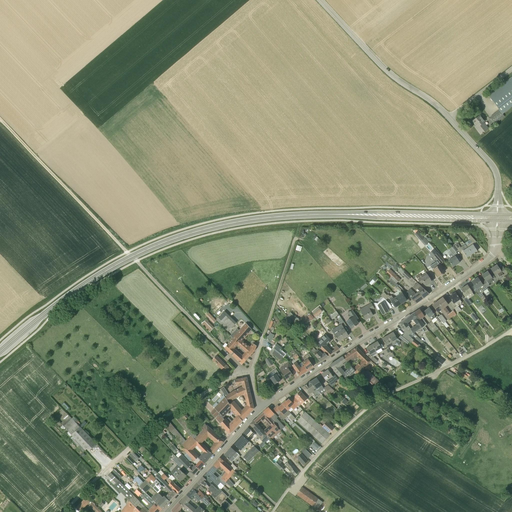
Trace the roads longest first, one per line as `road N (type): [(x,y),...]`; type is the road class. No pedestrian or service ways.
road 1 (secondary): [(131,256),(202,229),(280,216),(460,217)]
road 2 (unclassified): [(272,511),(323,448),(373,403),(511,330)]
road 3 (tertiary): [(497,214),(495,169),(319,0)]
road 4 (residential): [(261,408),(495,250)]
road 5 (residential): [(62,511),(157,421),(243,370)]
road 6 (track): [(0,119),(131,256)]
road 7 (secondary): [(0,352),(131,256)]
road 8 (unclassified): [(243,370),(131,256)]
road 9 (residential): [(167,511),(261,408)]
